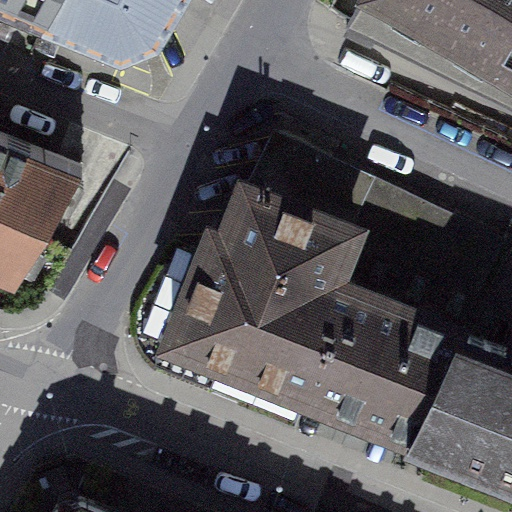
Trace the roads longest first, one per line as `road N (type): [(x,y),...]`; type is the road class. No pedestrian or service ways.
road 1 (residential): [(375,511),(40,383)]
road 2 (residential): [(511,178),(248,53)]
road 3 (residential): [(195,144),(74,349),(40,383)]
road 4 (residential): [(195,144),(0,68)]
